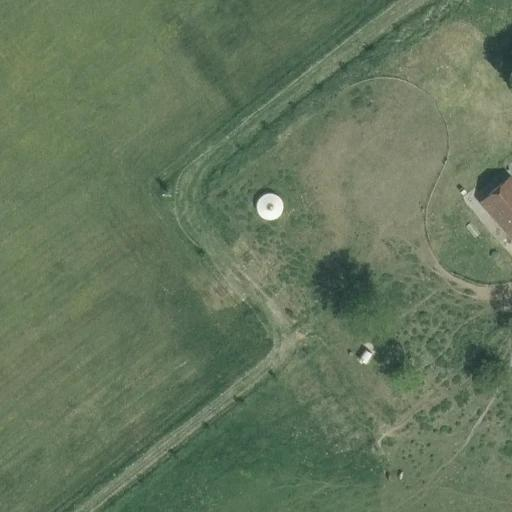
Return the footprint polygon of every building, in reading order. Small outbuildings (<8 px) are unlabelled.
[(511,87),(483,54),(360,160),(374,175),(362,185),(417,250),(511,168),(511,87)] [(309,144),(287,164),(287,196),(307,217),(312,217),(322,208),(322,222),(338,222),(348,213),(348,208),(360,196),(360,181),(354,174),(354,159),(340,144),(309,144)] [(511,180),(509,176),(485,197),(511,228),(511,180)] [(511,260),(473,209),(421,250),(481,329),(511,304),(511,260)] [(322,270),(338,262),(334,253),(318,261),(322,270)] [(415,380),(460,344),(407,279),(373,306),(391,329),(381,338),(415,380)]
